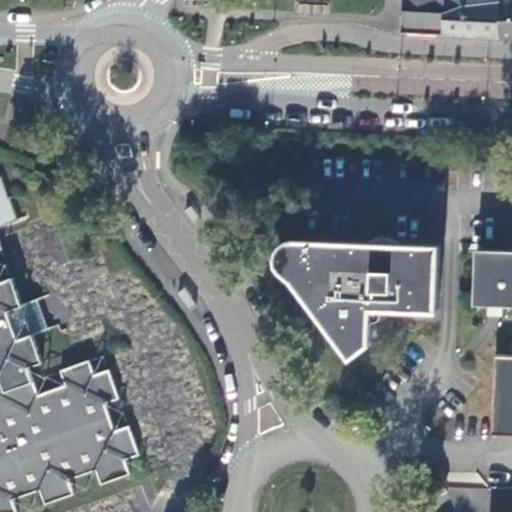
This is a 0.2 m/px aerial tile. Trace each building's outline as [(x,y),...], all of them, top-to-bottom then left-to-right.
[(511,0),(402,0),(402,30),(467,33),(467,38),(500,39),(502,3),(511,3),(511,0)] [(511,3),(502,3),(500,39),(511,39),(511,3)] [(511,128),(493,128),(492,147),(511,148),(511,128)] [(0,511),(13,511),(14,498),(38,490),(43,504),(70,494),(71,475),(125,478),(126,459),(138,455),(108,369),(94,374),(89,358),(43,374),(29,334),(48,328),(39,302),(18,301),(11,279),(0,278),(0,267),(2,224),(16,219),(1,176),(0,175),(0,511)] [(442,313),(446,245),(297,239),(292,239),(287,241),(284,245),(282,250),(286,267),(352,360),(375,345),(375,321),(384,322),(389,320),(388,310),(442,313)] [(511,307),(511,252),(475,252),(474,306),(511,307)] [(492,436),(511,436),(511,357),(494,358),(492,436)]
